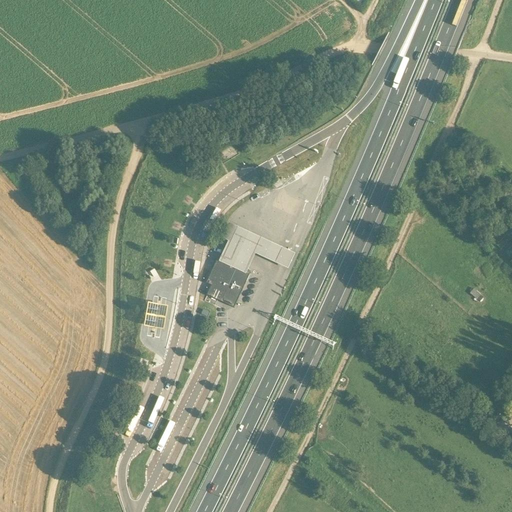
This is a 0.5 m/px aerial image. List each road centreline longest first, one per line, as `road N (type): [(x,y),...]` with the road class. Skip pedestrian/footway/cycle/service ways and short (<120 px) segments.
road 1 (track): [(267,511),(456,111),(498,0)]
road 2 (motorway): [(434,0),(303,305),(203,511)]
road 3 (motorway): [(232,511),(326,316),(460,0)]
road 4 (track): [(138,122),(111,228),(103,370),(58,470),(49,511)]
road 5 (unclassified): [(0,157),(241,94),(352,44),(372,45)]
road 6 (motorway): [(424,0),(348,120)]
road 7 (unclassified): [(511,58),(372,45)]
